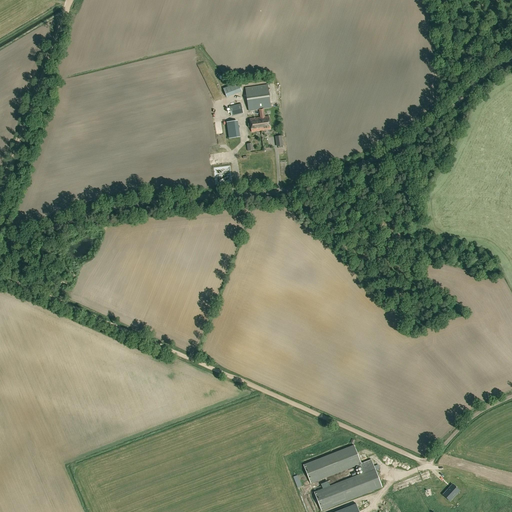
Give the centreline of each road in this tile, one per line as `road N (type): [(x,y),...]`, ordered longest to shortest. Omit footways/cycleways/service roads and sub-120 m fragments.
road 1 (track): [(511,397),(466,424),(429,464),(0,278)]
road 2 (unclassified): [(0,249),(124,206),(314,183),(427,130),(511,60)]
road 3 (track): [(70,0),(0,189)]
